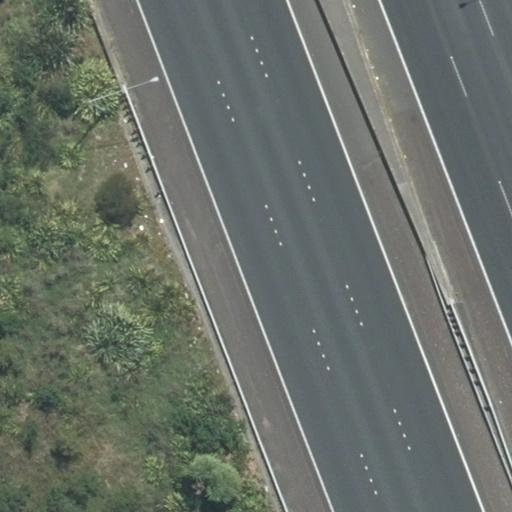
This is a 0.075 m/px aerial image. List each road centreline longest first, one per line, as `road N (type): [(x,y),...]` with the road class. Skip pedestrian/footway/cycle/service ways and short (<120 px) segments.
road 1 (motorway): [(432,511),(236,0)]
road 2 (motorway): [(429,0),(511,210)]
